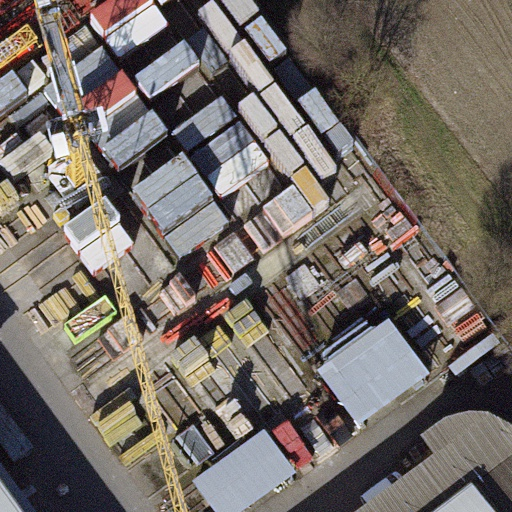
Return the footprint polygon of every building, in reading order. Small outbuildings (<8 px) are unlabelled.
[(121,302),(296,215),(208,41),(188,51),(162,0),(127,0),(78,25),(77,23),(27,48),(13,18),(0,24),(0,39),(14,67),(0,73),(0,161),(3,168),(80,129),(100,170),(175,133),(198,178),(141,207),(156,237),(102,264),(121,302)] [(322,376),(365,435),(439,381),(396,322),(322,376)] [(270,434),(198,488),(215,511),(261,511),(305,480),(270,434)] [(0,511),(42,511),(0,450),(0,511)] [(511,511),(511,498),(492,511),(511,511)]
